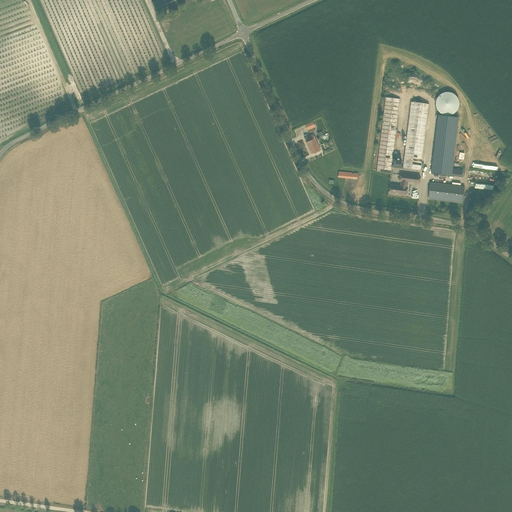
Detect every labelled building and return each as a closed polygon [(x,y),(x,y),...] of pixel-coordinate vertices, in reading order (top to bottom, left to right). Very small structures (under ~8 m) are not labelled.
[(157,0),(152,3),(158,16),(194,0),(157,0)] [(438,111),(440,113),(441,114),(443,115),(445,115),(447,116),(449,116),(451,115),(453,114),(455,113),(456,112),(457,110),(458,108),(459,107),(459,106),(459,104),(459,102),(458,100),(458,98),(456,97),(455,95),(453,94),(451,93),(449,93),(447,92),(445,92),(443,93),(442,94),(440,95),(438,96),(437,98),(436,100),(436,102),(436,104),(436,106),(436,108),(437,110),(438,111)] [(392,167),(423,170),(429,103),(411,101),(409,124),(406,124),(405,133),(407,134),(404,160),(397,159),(397,164),(394,163),(400,98),(385,97),(378,172),(392,173),(392,167)] [(453,169),(453,165),(459,118),(439,115),(432,174),(452,176),(453,169)] [(313,122),(306,126),(308,130),(315,127),(313,122)] [(320,151),(315,138),(313,135),(309,136),(304,138),(311,154),(320,151)] [(452,176),(462,178),(463,170),(453,169),(452,176)] [(390,186),(390,189),(389,194),(406,196),(408,183),(419,184),(420,176),(401,174),(400,182),(401,182),(400,188),(390,186)] [(428,199),(462,203),(464,187),(430,183),(428,199)]
